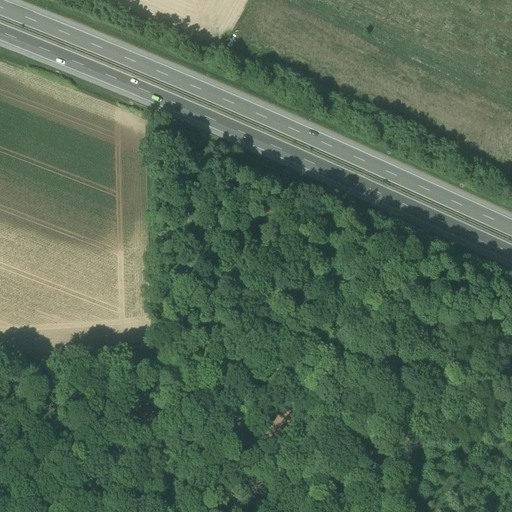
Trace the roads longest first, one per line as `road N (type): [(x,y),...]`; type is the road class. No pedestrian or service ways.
road 1 (motorway): [(0,32),(511,254)]
road 2 (motorway): [(511,228),(0,7)]
road 3 (track): [(0,362),(146,354)]
